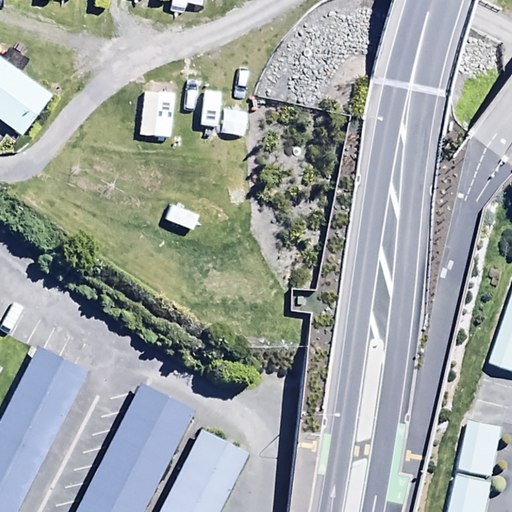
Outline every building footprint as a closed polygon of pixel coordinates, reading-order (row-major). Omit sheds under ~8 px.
[(44,94),(0,56),(0,119),(13,131),(44,94)] [(0,511),(15,511),(88,367),(36,341),(0,414),(0,511)] [(155,511),(201,422),(150,397),(92,511),(155,511)] [(504,511),(511,480),(511,444),(476,436),(456,511),(504,511)] [(241,511),(264,468),(210,442),(175,511),(241,511)]
